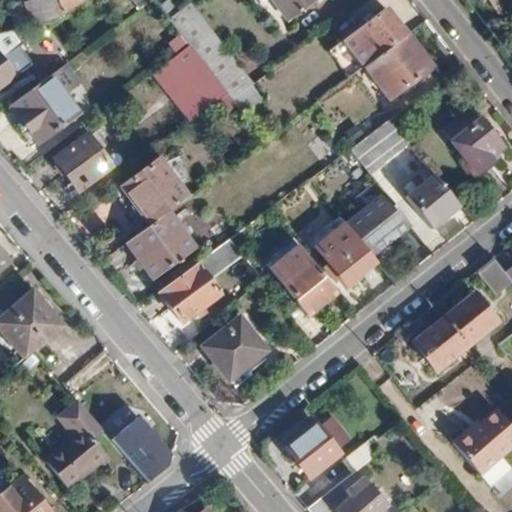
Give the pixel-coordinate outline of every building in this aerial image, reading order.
[(58,0),(37,6),(43,26),(54,24),(64,17),(58,0)] [(57,0),(58,0),(64,17),(89,0),(57,0)] [(150,0),(131,0),(138,9),(150,0)] [(268,0),(287,23),(317,0),(268,0)] [(511,0),(494,0),(502,9),(511,0)] [(191,2),(168,19),(188,45),(225,93),(230,100),(252,83),(191,2)] [(379,55),(406,35),(386,8),(358,28),(379,55)] [(0,87),(30,65),(16,46),(20,43),(12,32),(0,34),(0,87)] [(379,55),(364,66),(389,99),(431,67),(406,35),(379,55)] [(225,93),(188,45),(150,73),(187,122),(225,93)] [(50,75),(9,106),(36,143),(77,113),(50,75)] [(456,137),(451,141),(477,176),(493,164),(488,158),(501,149),(472,111),(449,128),(456,137)] [(391,118),(351,150),(375,180),(386,168),(379,159),(407,139),(391,118)] [(56,163),(55,168),(60,175),(66,175),(78,191),(110,166),(86,135),(54,160),(56,163)] [(396,189),(428,176),(416,147),(384,161),(396,189)] [(159,158),(122,187),(150,223),(164,212),(187,194),(159,158)] [(459,206),(434,174),(405,197),(431,229),(459,206)] [(387,196),(347,227),(349,228),(372,258),(411,227),(387,196)] [(150,223),(123,243),(153,280),(183,257),(160,227),(170,219),(164,212),(150,223)] [(349,228),(319,252),(347,286),(376,263),(372,258),(349,228)] [(229,238),(158,291),(183,323),(220,296),(208,281),(243,255),(229,238)] [(299,247),(270,272),(308,318),(337,294),(299,247)] [(0,252),(0,269),(9,263),(0,252)] [(510,279),(507,276),(494,259),(478,271),(495,291),(510,279)] [(28,290),(0,313),(0,329),(25,360),(33,353),(61,330),(28,290)] [(473,295),(443,319),(467,348),(497,323),(473,295)] [(241,319),(204,347),(230,380),(267,351),(241,319)] [(467,348),(443,319),(413,344),(436,373),(467,348)] [(74,440),(55,456),(79,484),(107,460),(92,443),(103,434),(77,403),(57,420),(74,440)] [(471,429),(455,443),(483,475),(511,449),(511,425),(501,412),(476,434),(471,429)] [(137,420),(110,442),(147,485),(166,470),(170,459),(166,454),(137,420)] [(316,425),(287,449),(310,477),(339,453),(316,425)] [(364,440),(342,458),(353,472),(376,454),(364,440)] [(54,511),(53,509),(48,511),(24,476),(10,487),(0,493),(0,511),(54,511)] [(350,497),(335,510),(336,511),(380,511),(385,508),(359,478),(345,490),(350,497)] [(334,487),(307,508),(310,511),(328,511),(344,499),(334,487)]
